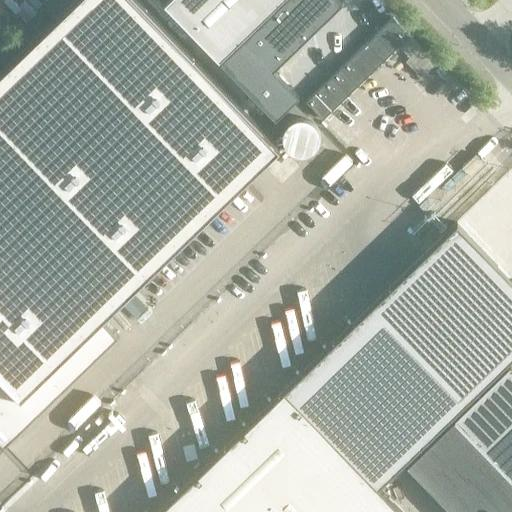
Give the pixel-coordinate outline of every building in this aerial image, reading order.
[(74,0),(0,72),(0,439),(4,444),(117,334),(102,318),(279,147),(136,0),(74,0)] [(167,0),(164,4),(219,61),(282,0),(167,0)] [(340,0),(282,0),(219,61),(275,119),(300,95),(279,73),(338,16),(337,16),(346,7),(342,2),(340,0)] [(392,16),(305,101),(322,118),(409,34),(392,16)] [(420,47),(410,57),(406,61),(421,77),(435,63),(420,47)] [(447,74),(439,66),(435,70),(443,78),(447,74)] [(319,159),(321,153),(322,147),(321,141),(318,136),(313,132),(307,129),(301,129),(295,131),(289,134),(285,139),(284,146),(284,152),(286,158),(290,163),(296,166),(303,167),(309,166),(314,163),(319,159)] [(299,185),(306,191),(321,173),(315,168),(299,185)] [(300,278),(267,309),(274,316),(307,285),(300,278)] [(511,366),(510,364),(455,418),(511,477),(511,366)] [(403,511),(284,389),(157,511),(403,511)] [(511,511),(511,479),(454,419),(406,464),(452,511),(511,511)]
